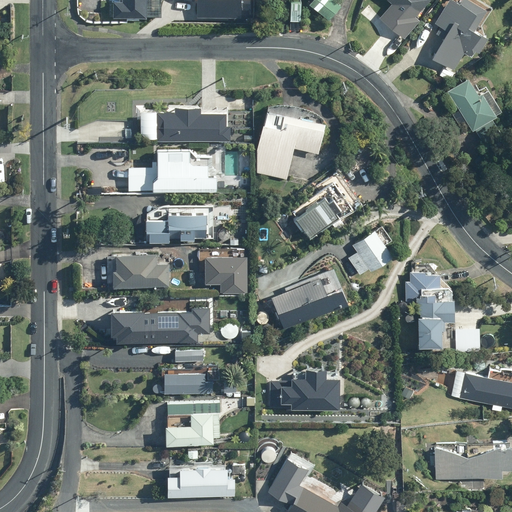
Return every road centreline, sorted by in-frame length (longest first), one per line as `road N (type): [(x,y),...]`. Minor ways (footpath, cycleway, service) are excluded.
road 1 (residential): [(43,48),(285,48),(344,65),(381,94),(475,240),(511,273)]
road 2 (tertiary): [(43,48),(46,449),(27,487),(2,511)]
